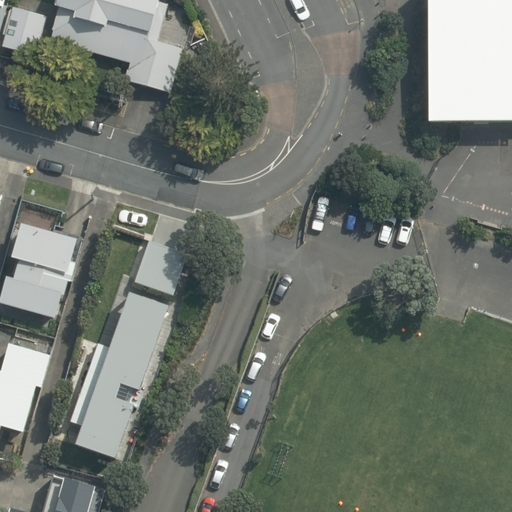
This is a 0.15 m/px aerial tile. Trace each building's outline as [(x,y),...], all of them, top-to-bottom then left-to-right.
[(60,8),(50,41),(131,66),(126,80),(169,93),(183,48),(159,41),(170,4),(156,0),(59,0),(57,7),(60,8)] [(511,0),(428,0),(428,122),(511,122),(511,0)] [(0,35),(8,7),(0,4),(0,35)] [(36,57),(38,57),(49,17),(15,8),(3,48),(34,56),(36,57)] [(201,88),(222,78),(211,54),(191,64),(201,88)] [(8,276),(1,304),(57,319),(64,295),(66,296),(69,283),(72,284),(78,264),(73,263),(80,239),(22,223),(12,258),(20,260),(15,278),(8,276)] [(169,292),(184,297),(200,251),(163,238),(150,277),(171,284),(169,292)] [(93,429),(125,440),(173,307),(130,292),(107,355),(99,352),(95,362),(90,359),(67,424),(91,434),(93,429)] [(95,361),(102,341),(90,336),(82,356),(95,361)] [(5,428),(25,433),(37,388),(43,389),(52,354),(11,343),(3,372),(0,370),(0,433),(3,434),(5,428)] [(0,511),(102,511),(108,492),(55,477),(45,511),(26,511),(13,508),(11,511),(2,511),(0,511)]
